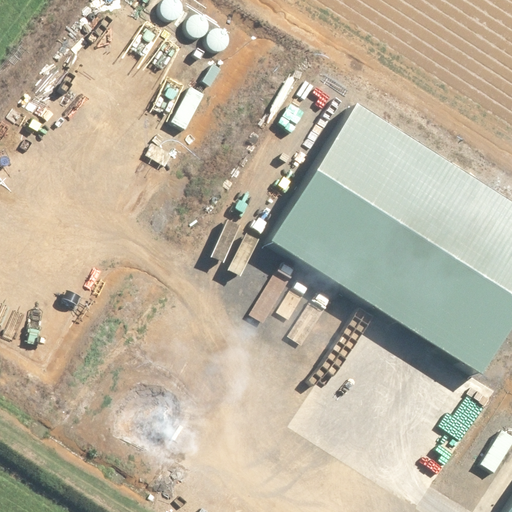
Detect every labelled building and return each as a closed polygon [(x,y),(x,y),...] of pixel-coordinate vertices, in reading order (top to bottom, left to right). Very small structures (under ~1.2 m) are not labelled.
[(274,255),(253,245),(235,283),(255,293),(274,255)] [(283,255),(275,272),(299,283),(307,266),(283,255)] [(443,436),(460,447),(480,418),(456,401),(469,383),(329,286),(277,361),(295,373),(302,361),(327,378),(303,413),(377,465),(381,459),(412,481),(443,436)] [(286,454),(271,479),(290,490),(294,483),(310,493),(321,474),(286,454)] [(511,511),(511,497),(502,511),(511,511)]
